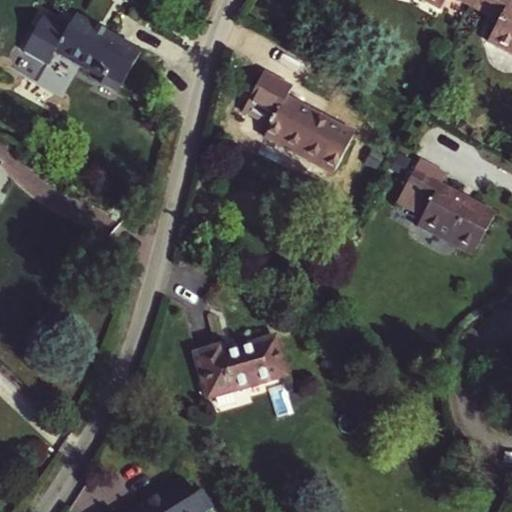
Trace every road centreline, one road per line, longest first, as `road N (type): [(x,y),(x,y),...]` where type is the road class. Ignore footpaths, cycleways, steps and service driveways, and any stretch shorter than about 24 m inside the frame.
road 1 (residential): [(44,511),(127,362),(232,0)]
road 2 (residential): [(511,447),(478,424),(468,389),(477,349),(511,324)]
road 3 (unknown): [(223,16),(346,93)]
road 4 (unknown): [(215,43),(95,1)]
